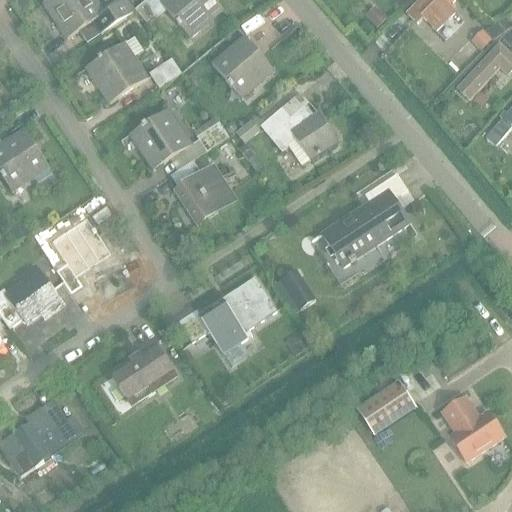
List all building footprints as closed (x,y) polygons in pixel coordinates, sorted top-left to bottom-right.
[(127,2),(105,16),(94,0),(52,0),(43,6),(67,42),(93,25),(101,37),(135,14),(127,2)] [(189,41),(223,13),(211,0),(166,0),(160,5),(156,0),(148,0),(134,12),(145,25),(164,10),(189,41)] [(423,20),(436,33),(455,15),(449,9),(455,2),(452,0),(422,0),(407,16),(417,26),(423,20)] [(86,71),(109,107),(148,81),(133,58),(142,52),(134,39),(86,71)] [(211,67),(241,102),(274,74),(244,39),(211,67)] [(511,57),(499,45),(456,91),(469,104),(499,71),(507,78),(511,72),(511,57)] [(150,79),(158,91),(181,76),(173,65),(150,79)] [(321,122),(318,124),(305,108),(290,121),(282,111),(260,130),(282,155),(289,150),(301,168),(310,163),(337,146),(321,122)] [(501,121),(485,141),(495,149),(511,130),(511,129),(511,108),(506,116),(503,114),(499,119),(501,121)] [(129,138),(153,174),(192,148),(168,112),(129,138)] [(220,128),(218,129),(213,121),(192,135),(205,155),(227,140),(220,128)] [(0,147),(0,175),(12,194),(47,171),(22,133),(0,147)] [(213,170),(201,178),(192,164),(170,178),(201,226),(235,204),(213,170)] [(322,237),(344,270),(410,227),(395,203),(408,194),(398,178),(365,199),(369,206),(322,237)] [(58,276),(74,300),(85,293),(80,285),(116,262),(90,222),(55,245),(69,268),(58,276)] [(51,317),(62,308),(34,270),(21,280),(24,285),(7,298),(4,293),(0,295),(0,319),(10,332),(24,322),(27,327),(47,312),(51,317)] [(249,342),(245,336),(277,314),(255,281),(199,318),(197,315),(180,326),(193,345),(209,334),(225,357),(249,342)] [(110,376),(132,409),(175,380),(153,347),(110,376)] [(398,384),(356,411),(373,438),(415,410),(398,384)] [(465,399),(441,415),(454,435),(448,439),(466,465),(504,439),(487,413),(478,419),(465,399)] [(13,436),(0,444),(0,452),(8,464),(24,453),(36,471),(53,460),(51,457),(84,435),(74,419),(73,418),(66,422),(63,418),(53,403),(31,417),(34,422),(13,436)]
